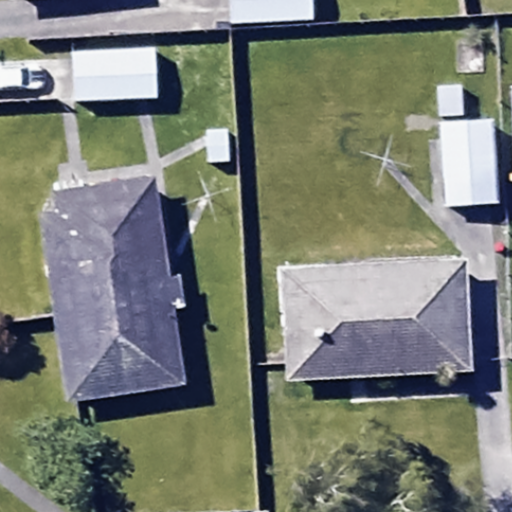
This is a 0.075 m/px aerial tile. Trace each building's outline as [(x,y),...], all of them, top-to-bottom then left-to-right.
[(311,0),(221,0),(223,43),(313,40),(311,0)] [(150,57),(68,58),(68,114),(150,114),(150,57)] [(490,130),(433,135),(440,224),(497,219),(490,130)] [(155,188),(35,194),(46,412),(166,406),(155,188)] [(469,263),(277,264),(277,393),(470,392),(469,263)]
